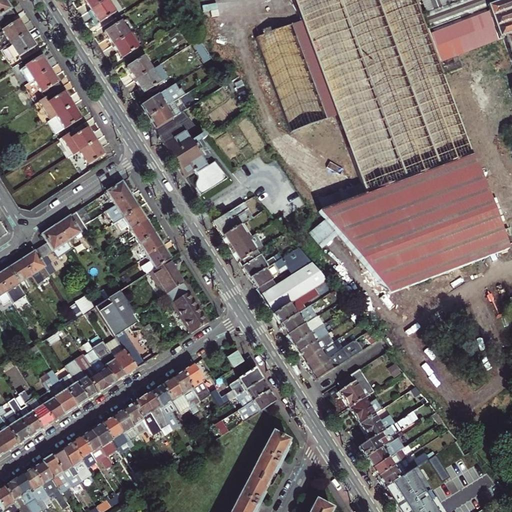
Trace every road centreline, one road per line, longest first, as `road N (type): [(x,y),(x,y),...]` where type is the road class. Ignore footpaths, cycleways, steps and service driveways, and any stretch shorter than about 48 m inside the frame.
road 1 (residential): [(244,314),(0,473)]
road 2 (tertiary): [(244,314),(143,156)]
road 3 (tertiary): [(143,156),(42,0)]
road 4 (tertiary): [(328,444),(244,314)]
road 5 (residential): [(22,236),(143,156)]
